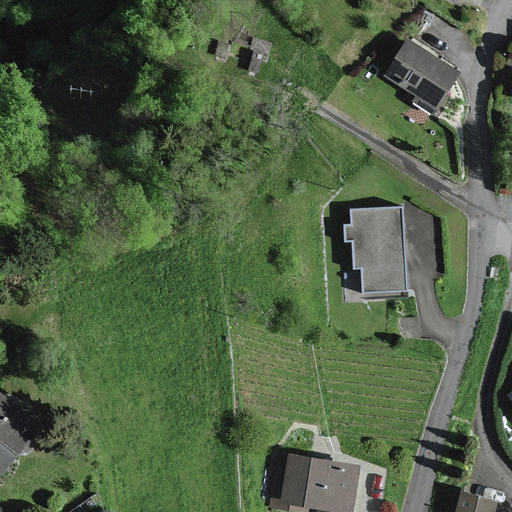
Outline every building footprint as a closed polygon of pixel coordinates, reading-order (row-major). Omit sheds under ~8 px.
[(452,77),(404,46),(385,75),(433,106),(452,77)] [(402,210),(349,215),(351,228),(341,229),(342,246),(350,245),(352,269),(359,269),(361,296),(409,292),(402,210)] [(0,471),(36,427),(0,398),(0,471)] [(284,457),(283,464),(274,462),(266,502),(318,511),(317,511),(343,511),(351,470),(284,457)] [(488,511),(489,507),(458,499),(454,511),(488,511)]
